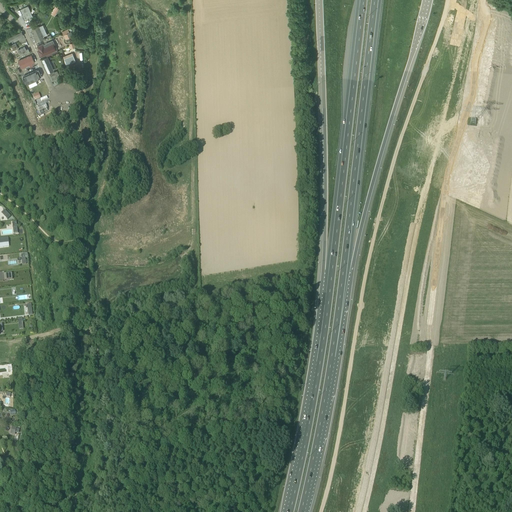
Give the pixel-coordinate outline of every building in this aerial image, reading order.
[(52,14),(55,16),(61,7),(57,5),(52,14)] [(31,31),(35,41),(47,36),(43,26),(31,31)] [(65,30),(62,31),(63,35),(64,36),(65,37),(67,36),(71,35),(69,31),(70,31),(69,29),(68,29),(65,30)] [(22,32),(7,39),(9,45),(25,38),(22,32)] [(44,45),(37,48),(41,57),(48,54),(44,45)] [(26,47),(18,51),(21,58),(30,54),(26,47)] [(32,55),(18,62),(20,66),(34,60),(32,55)] [(75,62),(73,56),(65,59),(67,65),(68,68),(72,66),(71,63),(75,62)] [(53,71),(48,59),(42,61),(47,74),(53,71)] [(37,73),(26,78),(28,83),(40,78),(37,73)] [(36,104),(37,107),(39,111),(47,108),(45,103),(41,105),(40,102),(36,104)]
